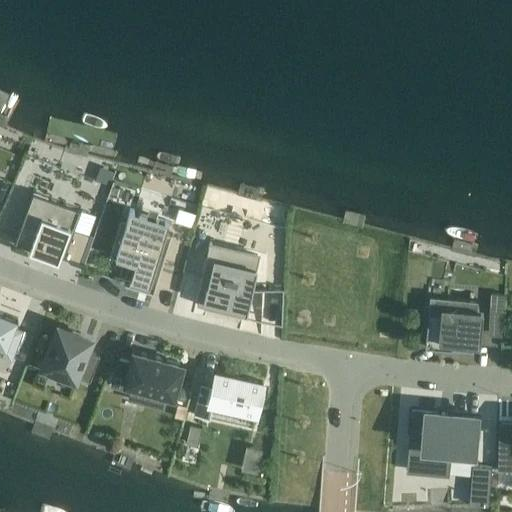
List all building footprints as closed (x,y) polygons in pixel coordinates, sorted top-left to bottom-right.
[(135,204),(164,213),(169,198),(139,189),(135,204)] [(32,191),(14,242),(30,248),(29,250),(58,260),(60,255),(83,264),(84,262),(80,261),(89,234),(74,228),(81,209),(32,191)] [(179,207),(175,221),(192,226),(196,212),(179,207)] [(122,218),(120,217),(109,255),(110,256),(111,254),(136,262),(128,284),(153,292),(172,233),(171,233),(170,234),(165,233),(169,221),(130,209),(126,220),(121,219),(122,218)] [(231,262),(208,256),(197,304),(244,315),(258,254),(234,249),(231,262)] [(491,293),(490,309),(502,310),(504,294),(491,293)] [(428,318),(425,346),(473,351),(474,344),(477,309),(478,300),(430,295),(429,304),(428,318)] [(18,318),(0,311),(0,355),(12,360),(23,329),(15,326),(18,318)] [(91,338),(58,325),(42,366),(75,379),(76,376),(89,381),(99,355),(86,350),(91,338)] [(130,363),(118,359),(110,386),(124,390),(125,385),(149,391),(145,404),(163,409),(166,395),(174,398),(183,363),(133,350),(130,363)] [(201,384),(194,415),(209,418),(210,416),(213,403),(256,412),(263,382),(216,371),(213,386),(201,384)] [(411,434),(408,470),(447,474),(447,472),(449,454),(474,457),(476,457),(480,415),(412,409),(409,434),(411,434)] [(511,422),(498,422),(497,470),(511,470),(511,422)] [(246,446),(241,469),(257,472),(262,449),(246,446)] [(492,466),(473,464),(472,474),(472,476),(469,504),(489,504),(492,466)]
